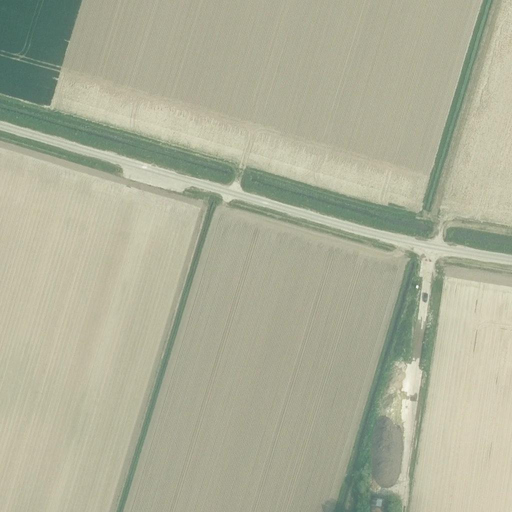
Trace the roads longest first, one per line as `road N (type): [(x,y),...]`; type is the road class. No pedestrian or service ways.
road 1 (tertiary): [(511,259),(370,233),(0,125)]
road 2 (track): [(403,511),(430,300),(409,242)]
